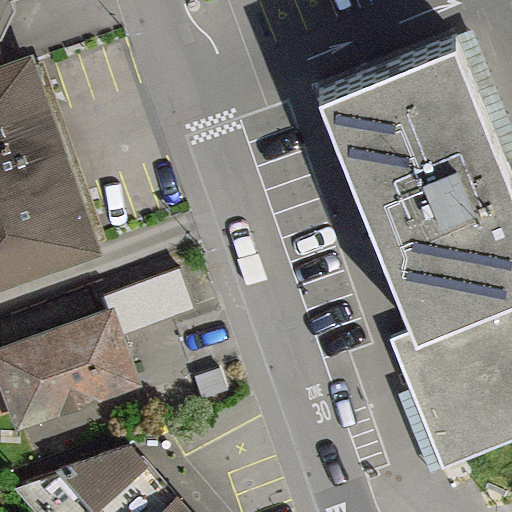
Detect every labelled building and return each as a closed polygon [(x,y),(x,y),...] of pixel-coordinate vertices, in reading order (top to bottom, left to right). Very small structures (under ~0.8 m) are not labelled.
[(0,0),(0,38),(17,0),(0,0)] [(511,172),(453,26),(309,84),(408,328),(390,335),(442,464),(511,436),(511,172)] [(34,31),(0,43),(0,265),(107,227),(34,31)] [(0,343),(0,390),(13,426),(133,383),(118,341),(195,313),(178,266),(101,293),(105,306),(0,343)] [(186,511),(167,491),(144,511),(186,511)]
